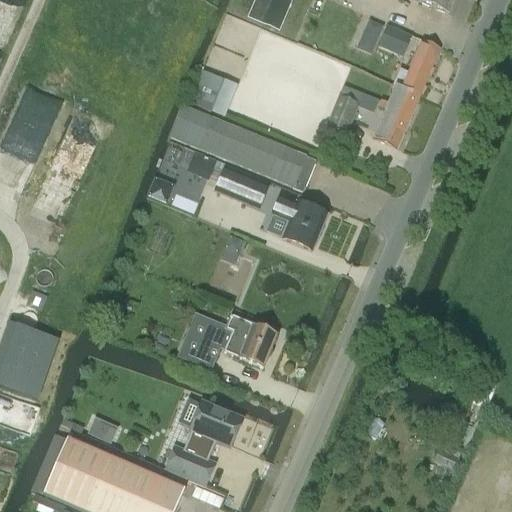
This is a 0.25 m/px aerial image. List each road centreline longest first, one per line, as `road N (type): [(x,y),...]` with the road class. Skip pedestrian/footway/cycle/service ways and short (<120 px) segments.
road 1 (tertiary): [(276,511),(495,0)]
road 2 (track): [(0,111),(51,0)]
